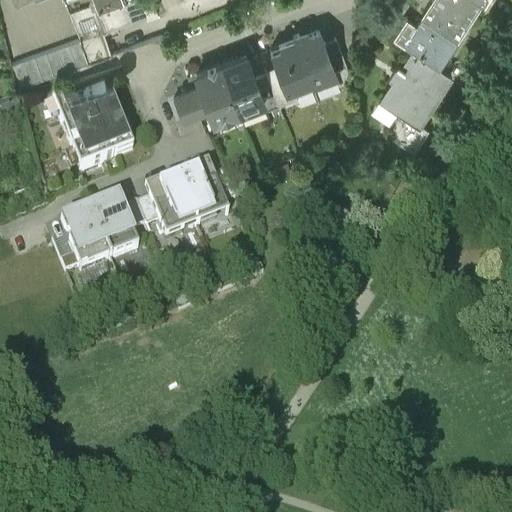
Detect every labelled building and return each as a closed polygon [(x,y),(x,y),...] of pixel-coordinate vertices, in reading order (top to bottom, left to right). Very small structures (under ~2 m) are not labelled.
[(65,0),(67,3),(75,22),(86,18),(83,8),(96,3),(95,0),(65,0)] [(109,0),(97,5),(106,27),(129,18),(122,0),(109,0)] [(137,0),(122,0),(129,18),(143,13),(137,0)] [(427,0),(413,22),(403,15),(391,34),(401,40),(401,41),(410,47),(437,64),(479,0),(484,4),(486,0),(427,0)] [(318,29),(307,34),(305,30),(292,35),(310,80),(334,70),(333,67),(323,41),(318,29)] [(292,35),(277,41),(279,45),(269,49),(275,64),(285,90),(292,87),(310,80),(292,35)] [(335,36),(323,41),(333,67),(345,62),(335,36)] [(78,37),(11,62),(19,84),(86,58),(78,37)] [(437,64),(410,47),(400,63),(396,60),(394,64),(398,66),(377,97),(402,113),(418,123),(450,73),(437,64)] [(245,54),(220,63),(237,108),(261,99),(262,98),(254,76),(245,54)] [(237,108),(220,63),(215,65),(214,63),(206,66),(207,68),(195,73),(200,86),(209,109),(212,118),(217,116),(218,118),(233,112),(232,110),(237,108)] [(275,64),(264,69),(265,72),(277,102),(296,95),(292,87),(285,90),(275,64)] [(265,72),(254,76),(262,98),(261,99),(264,107),(277,102),(265,72)] [(111,92),(108,93),(103,81),(51,102),(78,173),(131,152),(127,140),(130,139),(126,129),(123,131),(112,103),(115,101),(111,92)] [(200,86),(173,97),(182,119),(209,109),(200,86)] [(418,123),(402,113),(388,135),(413,152),(428,129),(418,123)] [(206,168),(174,180),(195,233),(226,220),(222,209),(211,181),(206,168)] [(222,176),(211,181),(222,209),(233,205),(222,176)] [(175,186),(170,188),(168,183),(143,193),(147,202),(156,227),(163,245),(195,233),(174,180),(174,181),(175,186)] [(147,202),(135,207),(143,228),(145,231),(156,227),(147,202)] [(117,203),(89,214),(108,264),(136,253),(129,234),(120,211),(117,203)] [(135,206),(120,211),(129,234),(143,228),(135,207),(135,206)] [(89,214),(59,225),(64,240),(68,238),(71,245),(67,246),(72,260),(59,265),(63,275),(76,270),(79,276),(108,264),(89,214)]
